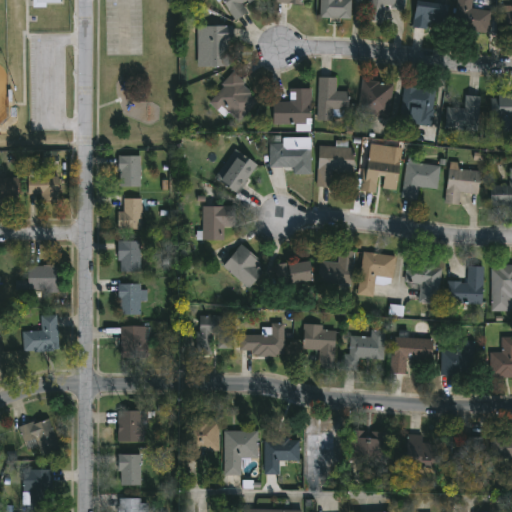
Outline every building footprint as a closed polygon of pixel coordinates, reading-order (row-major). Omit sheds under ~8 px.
[(32,0),(32,8),(45,8),(45,3),(60,3),(60,0),(32,0)] [(220,0),(251,0),(243,5),(247,13),(234,21),(220,0)] [(350,0),(350,19),(319,18),(319,0),(350,0)] [(404,0),(403,10),(384,7),(382,24),(366,22),(368,0),(404,0)] [(456,0),(470,0),(469,9),(490,11),(487,34),(453,29),(456,0)] [(431,28),(414,29),(414,3),(447,3),(447,22),(431,22),(431,28)] [(511,36),(503,36),(503,7),(511,7),(511,36)] [(231,26),(231,42),(225,42),(225,67),(204,67),(204,26),(231,26)] [(223,118),(206,100),(233,74),(259,102),(238,122),(229,112),(223,118)] [(335,77),(335,91),(347,91),(347,118),(318,118),(318,77),(335,77)] [(389,118),(358,117),(360,81),(391,82),(389,118)] [(399,123),(403,86),(435,90),(431,126),(399,123)] [(273,125),(273,102),(289,102),(289,89),(310,89),(310,125),(273,125)] [(479,96),(478,131),(445,130),(445,108),(463,109),(463,96),(479,96)] [(511,121),(510,121),(510,138),(491,139),(490,99),(511,98),(511,121)] [(310,137),(310,175),(292,175),(292,168),(269,168),(269,143),(280,143),(280,137),(310,137)] [(353,148),(353,173),(332,172),(331,187),(317,187),(318,147),(353,148)] [(257,168),(235,194),(217,179),(239,153),(257,168)] [(396,190),(376,188),(376,193),(362,192),(364,154),(399,157),(396,190)] [(140,156),(140,188),(118,188),(117,156),(140,156)] [(57,200),(28,200),(28,171),(43,171),(43,163),(57,163),(57,200)] [(436,189),(417,187),(416,200),(401,198),(405,163),(439,167),(436,189)] [(458,205),(444,204),(448,168),(479,171),(477,194),(459,192),(458,205)] [(511,207),(490,207),(490,186),(509,186),(509,168),(511,168),(511,207)] [(0,178),(16,178),(16,200),(0,200),(0,178)] [(140,199),(140,230),(117,230),(117,212),(122,212),(122,199),(140,199)] [(234,207),(234,227),(223,227),(223,241),(202,241),(202,207),(234,207)] [(139,273),(118,273),(118,242),(139,242),(139,273)] [(247,288),(222,268),(240,247),(265,267),(247,288)] [(352,286),(318,284),(319,262),(338,262),(338,251),(353,252),(352,286)] [(395,257),(390,298),(357,295),(362,253),(395,257)] [(313,282),(287,286),(284,265),(310,262),(313,282)] [(404,294),(407,264),(440,267),(437,297),(404,294)] [(57,267),(57,293),(26,293),(26,267),(57,267)] [(447,282),(467,282),(467,267),(483,267),(483,305),(447,305),(447,282)] [(491,311),(491,267),(511,267),(511,293),(511,311),(491,311)] [(118,315),(118,284),(140,284),(140,315),(118,315)] [(232,316),(232,349),(216,349),(216,337),(212,337),(212,354),(197,354),(197,316),(232,316)] [(22,353),(22,333),(40,333),(40,317),(56,317),(57,353),(22,353)] [(238,352),(239,334),(261,335),(262,325),(283,325),(282,353),(238,352)] [(302,350),(303,326),(335,327),(334,367),(318,367),(319,350),(302,350)] [(119,357),(119,327),(146,327),(146,357),(119,357)] [(384,331),(383,360),(358,360),(358,371),(343,370),(344,354),(349,354),(349,337),(370,337),(370,331),(384,331)] [(405,374),(391,373),(394,337),(432,340),(430,361),(406,359),(405,374)] [(511,378),(489,378),(489,353),(500,353),(500,338),(511,338),(511,378)] [(474,341),(474,375),(440,375),(440,350),(459,350),(459,341),(474,341)] [(116,442),(116,411),(143,411),(143,442),(116,442)] [(185,456),(185,419),(218,419),(218,456),(185,456)] [(26,458),(18,428),(48,420),(56,449),(26,458)] [(223,431),(257,431),(257,459),(240,459),(240,476),(223,476),(223,431)] [(385,458),(349,458),(349,431),(385,431),(385,458)] [(306,433),(335,433),(335,452),(322,452),(322,477),(306,477),(306,433)] [(422,435),(422,444),(432,444),(432,464),(406,464),(406,435),(422,435)] [(483,437),(483,470),(442,470),(442,438),(483,437)] [(511,477),(510,477),(510,460),(490,460),(490,437),(511,437),(511,477)] [(298,462),(279,461),(279,475),(264,475),(264,440),(298,440),(298,462)] [(140,456),(140,486),(118,486),(118,456),(140,456)] [(21,507),(21,471),(50,471),(50,507),(21,507)] [(118,511),(118,500),(147,500),(147,511),(118,511)]
